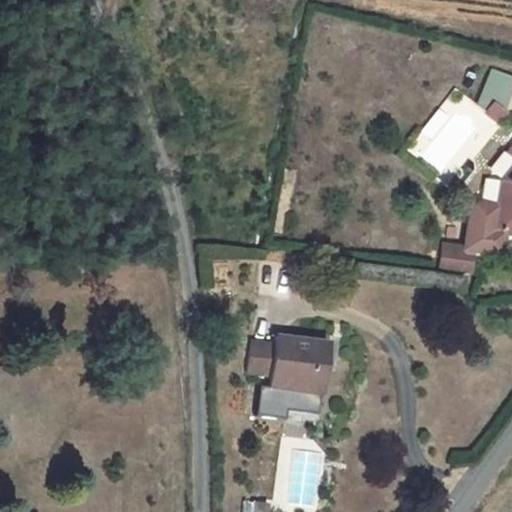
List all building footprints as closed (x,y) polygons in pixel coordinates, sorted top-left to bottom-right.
[(492,205),(501,207),(505,182),(511,173),(511,159),(511,160),(496,180),(492,205)] [(432,269),(462,273),(466,249),(492,254),(497,231),(511,234),(511,173),(505,182),(501,207),(492,205),(474,202),(466,208),(458,247),(436,244),(432,269)] [(260,259),(257,294),(288,296),(291,262),(260,259)] [(334,341),(283,335),(283,336),(259,333),(255,365),(280,368),(278,383),(292,385),(329,389),(334,341)] [(327,404),(329,389),(292,385),(290,400),(327,404)] [(253,511),(268,511),(269,505),(256,503),(253,511)]
